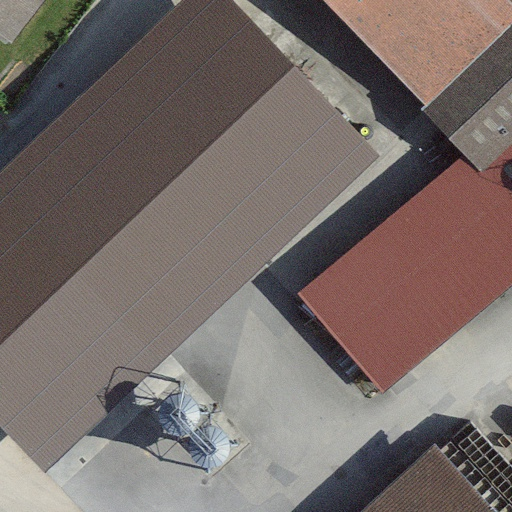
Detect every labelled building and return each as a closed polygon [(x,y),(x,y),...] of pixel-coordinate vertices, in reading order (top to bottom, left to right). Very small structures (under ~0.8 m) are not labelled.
[(0,0),(0,31),(7,37),(35,0),(0,0)] [(371,153),(224,0),(180,0),(0,171),(0,416),(44,463),(371,153)] [(331,0),(429,101),(511,20),(511,7),(505,0),(331,0)] [(511,118),(503,123),(297,291),(379,390),(511,281),(511,118)] [(161,403),(164,414),(177,422),(191,415),(193,404),(189,395),(180,390),(168,393),(161,403)] [(191,431),(194,443),(207,450),(221,443),(223,433),(219,423),(210,419),(198,421),(191,431)] [(498,511),(434,443),(358,511),(498,511)]
